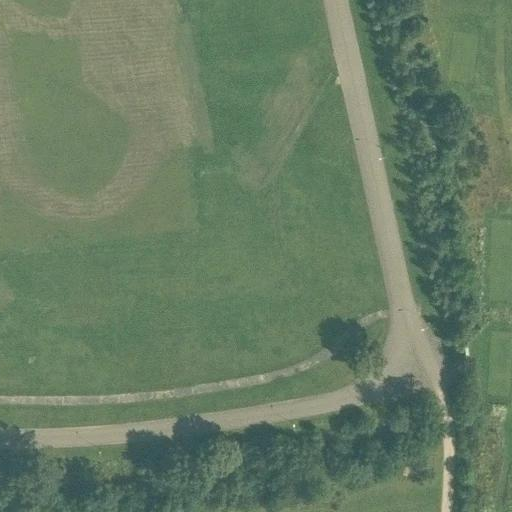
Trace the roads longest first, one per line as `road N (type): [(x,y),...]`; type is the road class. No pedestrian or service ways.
road 1 (unclassified): [(0,439),(245,417),(368,392),(393,373),(406,343),(400,297),(334,0)]
road 2 (track): [(402,360),(431,372),(440,387),(449,445),(445,511)]
